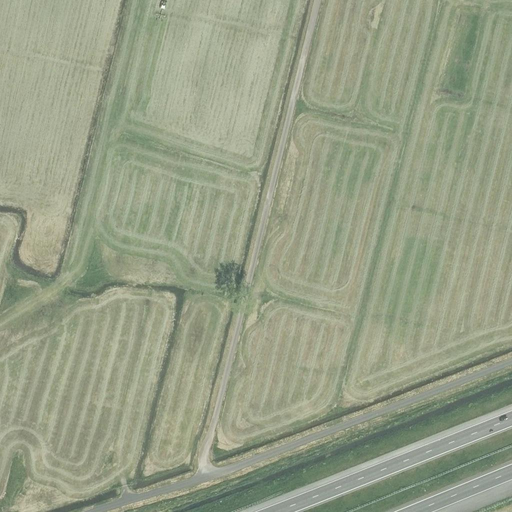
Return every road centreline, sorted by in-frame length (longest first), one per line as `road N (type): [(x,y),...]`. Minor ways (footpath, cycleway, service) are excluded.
road 1 (unclassified): [(91,511),(511,359)]
road 2 (motorway): [(511,419),(275,511)]
